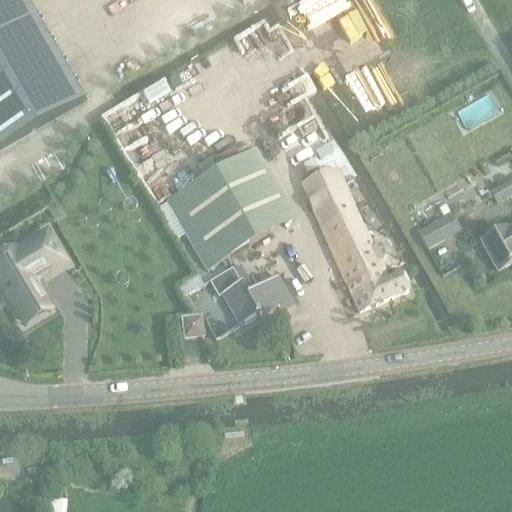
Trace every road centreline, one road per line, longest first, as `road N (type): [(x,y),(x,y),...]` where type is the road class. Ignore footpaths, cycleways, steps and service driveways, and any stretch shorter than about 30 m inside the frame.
road 1 (tertiary): [(511,341),(24,399)]
road 2 (unknown): [(347,365),(276,148),(228,79)]
